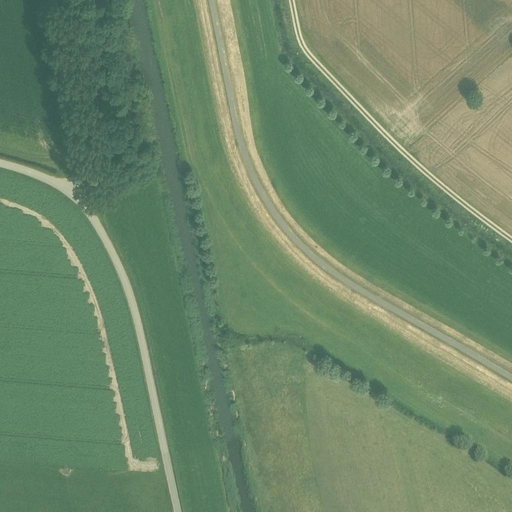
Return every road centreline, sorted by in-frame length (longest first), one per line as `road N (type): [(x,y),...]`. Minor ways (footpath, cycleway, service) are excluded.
road 1 (track): [(291,0),(310,56),(422,170),(511,240)]
road 2 (unclassified): [(178,511),(128,288),(78,198)]
road 3 (unclassified): [(78,198),(83,135),(53,0)]
